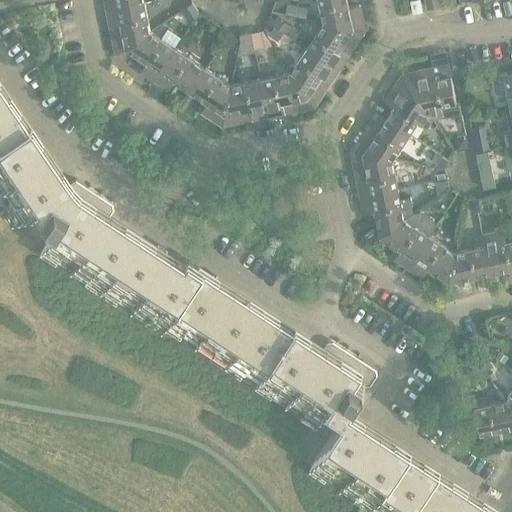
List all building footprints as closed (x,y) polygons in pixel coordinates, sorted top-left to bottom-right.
[(104,0),(107,10),(144,2),(143,0),(104,0)] [(319,0),(324,22),(365,30),(360,5),(348,7),(346,0),(319,0)] [(410,0),(413,13),(423,11),(420,0),(410,0)] [(116,54),(126,48),(150,31),(144,2),(107,10),(116,54)] [(288,2),(285,12),(296,14),(298,4),(288,2)] [(191,4),(182,10),(190,22),(198,13),(193,6),(191,4)] [(279,17),(274,25),(283,31),(288,23),(279,17)] [(324,22),(307,48),(339,69),(365,31),(365,30),(324,22)] [(274,25),(268,33),(277,39),(283,31),(274,25)] [(150,31),(126,48),(147,61),(140,71),(154,81),(175,48),(150,31)] [(228,32),(222,41),(238,51),(240,39),(239,35),(228,32)] [(238,51),(237,55),(255,50),(254,48),(251,32),(239,35),(240,39),(238,51)] [(175,48),(154,81),(168,90),(174,80),(190,91),(205,69),(175,48)] [(339,69),(307,48),(290,73),(314,108),(315,107),(314,105),(315,104),(339,69)] [(402,75),(431,119),(442,117),(440,105),(455,102),(450,76),(435,80),(432,68),(402,75)] [(205,69),(190,91),(207,102),(201,112),(222,127),(223,127),(231,85),(230,86),(205,69)] [(511,109),(511,71),(492,76),(495,93),(507,91),(511,109)] [(260,79),(268,117),(311,108),(312,107),(313,108),(314,108),(290,73),(260,79)] [(376,112),(376,113),(408,134),(416,123),(425,129),(431,119),(402,75),(401,75),(384,100),(394,107),(386,119),(376,112)] [(231,85),(223,127),(268,117),(260,79),(231,85)] [(0,96),(0,195),(18,221),(39,206),(44,213),(43,215),(58,225),(43,247),(166,327),(169,322),(334,430),(312,464),(385,511),(486,511),(344,418),(365,385),(371,384),(377,374),(376,369),(363,360),(357,361),(354,366),(324,346),(319,354),(198,275),(195,280),(106,222),(110,215),(80,195),(86,186),(76,179),(63,188),(0,96)] [(350,152),(391,160),(408,134),(376,113),(367,126),(370,128),(368,132),(365,130),(350,152)] [(466,135),(454,137),(456,149),(466,147),(468,146),(468,145),(466,135)] [(484,137),(474,139),(476,150),(490,148),(488,140),(484,137)] [(391,160),(350,152),(360,197),(397,189),(391,160)] [(442,155),(434,167),(445,168),(450,160),(449,159),(442,155)] [(490,176),(481,177),(484,189),(496,187),(494,179),(490,176)] [(397,189),(360,197),(363,213),(374,211),(379,236),(403,219),(397,189)] [(394,259),(408,268),(429,236),(435,227),(434,219),(421,211),(414,212),(409,215),(405,221),(403,219),(379,236),(400,250),(394,259)] [(484,247),(489,272),(508,268),(511,280),(511,279),(511,240),(505,242),(503,231),(480,235),(483,246),(484,247)] [(429,236),(408,268),(422,277),(429,267),(449,281),(454,253),(429,236)] [(454,253),(449,281),(489,272),(484,247),(483,246),(454,253)] [(500,351),(496,357),(504,363),(508,357),(500,351)] [(480,434),(511,426),(511,410),(506,402),(474,408),(480,434)]
